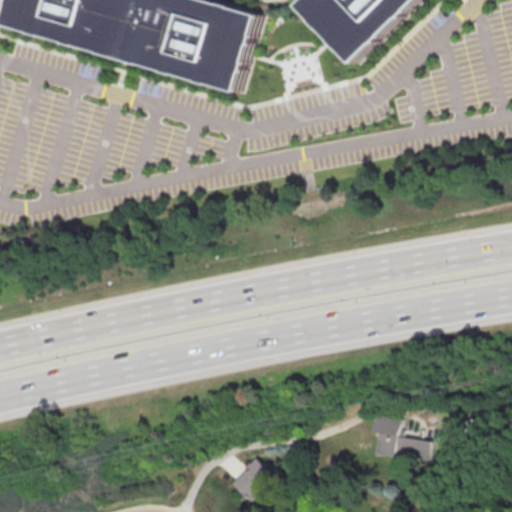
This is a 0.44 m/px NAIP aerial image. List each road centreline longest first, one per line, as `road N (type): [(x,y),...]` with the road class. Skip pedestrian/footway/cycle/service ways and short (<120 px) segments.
road 1 (motorway): [(511,248),(0,348)]
road 2 (motorway): [(0,395),(511,297)]
